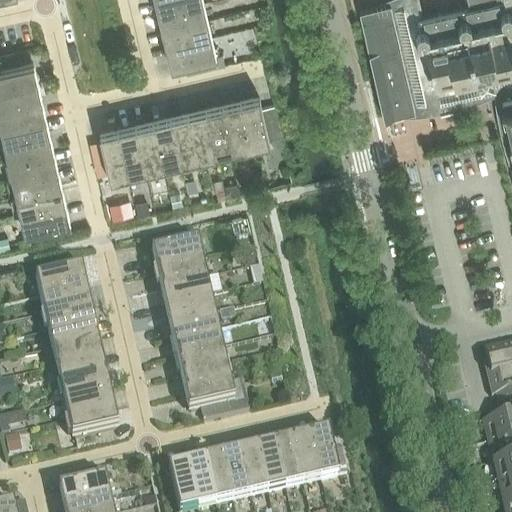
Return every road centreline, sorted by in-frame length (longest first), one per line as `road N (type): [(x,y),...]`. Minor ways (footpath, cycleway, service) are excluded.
road 1 (tertiary): [(449,511),(327,0)]
road 2 (residential): [(150,446),(72,110)]
road 3 (residential): [(150,446),(327,405)]
road 4 (residential): [(30,473),(150,446)]
